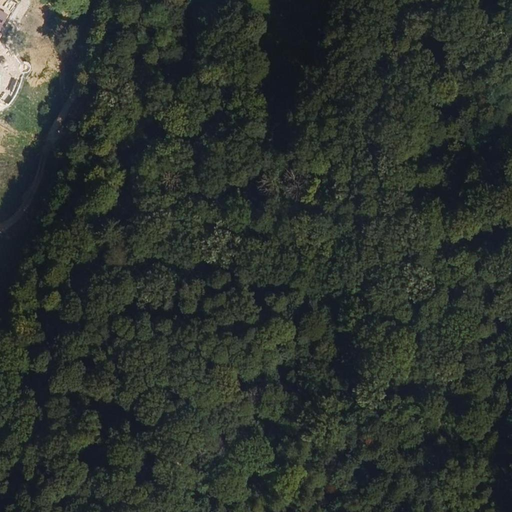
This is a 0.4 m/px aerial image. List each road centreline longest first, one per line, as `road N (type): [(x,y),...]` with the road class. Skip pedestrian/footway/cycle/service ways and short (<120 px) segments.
road 1 (track): [(0,227),(28,200),(78,81),(101,0)]
road 2 (track): [(201,511),(178,470),(131,442),(0,505)]
